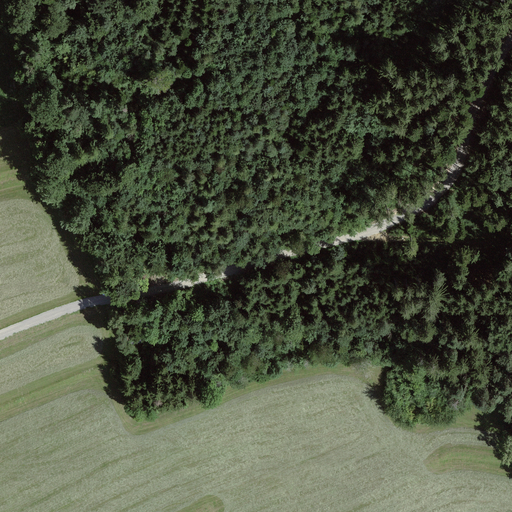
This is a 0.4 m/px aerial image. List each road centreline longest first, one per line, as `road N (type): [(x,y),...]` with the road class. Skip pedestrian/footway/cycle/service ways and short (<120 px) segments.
road 1 (track): [(0,333),(65,307),(191,284),(364,235),(433,199),(450,183),(481,88),(511,37)]
road 2 (track): [(364,235),(486,240),(511,232)]
